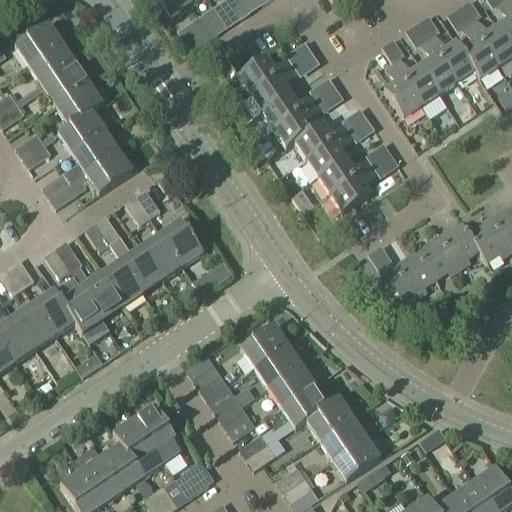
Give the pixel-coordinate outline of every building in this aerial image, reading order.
[(149,0),(167,26),(185,13),(176,0),(149,0)] [(176,0),(185,13),(203,1),(201,0),(176,0)] [(231,0),(225,4),(232,15),(239,10),(232,0),(231,0)] [(253,0),(261,11),(274,1),(273,0),(253,0)] [(511,5),(510,3),(503,8),(511,21),(511,5)] [(460,4),(439,21),(454,41),(476,24),(460,4)] [(511,59),(511,21),(503,8),(494,14),(504,28),(495,34),(511,59)] [(239,10),(232,15),(239,25),(247,20),(239,10)] [(420,21),(397,37),(409,54),(432,39),(420,21)] [(190,28),(197,38),(204,33),(197,23),(190,28)] [(511,63),(511,59),(495,34),(484,41),(475,27),(468,32),(496,74),(511,63)] [(28,33),(11,44),(12,45),(16,51),(12,53),(27,74),(61,51),(46,30),(32,39),(29,34),(28,33)] [(477,87),(496,74),(468,32),(460,37),(469,52),(460,58),(467,68),(465,69),(472,79),(477,87)] [(212,44),(204,33),(197,38),(204,49),(212,44)] [(467,68),(460,58),(454,49),(443,57),(434,43),(426,48),(455,90),(472,79),(465,69),(467,68)] [(437,102),(455,90),(426,48),(418,53),(428,67),(418,74),(437,102)] [(291,73),(310,60),(303,49),(284,62),(291,73)] [(40,95),(74,71),(61,51),(27,74),(40,95)] [(248,101),(290,73),(285,67),(272,76),(264,64),(236,83),(248,101)] [(437,102),(418,74),(408,81),(399,66),(391,72),(420,114),(437,102)] [(54,115),(88,91),(74,71),(40,95),(54,115)] [(401,126),(420,114),(391,72),(384,77),(393,91),(383,98),(401,126)] [(260,119),(288,100),(282,90),(295,81),(290,73),(248,101),(260,119)] [(272,137),(334,96),(327,85),(308,97),(310,101),(295,111),(288,100),(260,119),(272,137)] [(89,119),(90,120),(101,112),(88,91),(54,115),(66,133),(67,134),(89,119)] [(302,142),(312,136),(306,126),(320,116),(322,119),(341,106),(334,96),(272,137),(285,156),(293,151),(303,144),(302,142)] [(0,122),(16,111),(8,100),(0,105),(0,122)] [(0,134),(1,136),(22,121),(16,111),(0,122),(0,134)] [(304,167),(365,127),(358,116),(340,128),(342,131),(328,141),(320,130),(312,136),(302,142),(303,144),(293,151),(304,167)] [(102,139),(90,120),(89,119),(67,134),(66,133),(55,140),(69,162),(102,139)] [(316,185),(344,166),(338,157),(353,147),(354,150),(372,137),(365,127),(304,167),(316,185)] [(48,206),(69,191),(83,182),(116,159),(102,139),(69,162),(75,171),(41,194),(48,206)] [(21,166),(43,151),(35,140),(14,155),(21,166)] [(28,175),(49,161),(43,151),(21,166),(28,175)] [(328,203),(389,162),(382,151),(363,163),(366,167),(351,177),(344,166),(316,185),(328,203)] [(96,202),(130,180),(116,159),(83,182),(96,202)] [(389,162),(328,203),(340,221),(369,202),(362,192),(376,182),(378,185),(396,173),(389,162)] [(69,191),(48,206),(54,215),(76,201),(69,191)] [(135,202),(149,224),(158,218),(144,196),(135,202)] [(299,196),(289,203),(301,221),(312,214),(299,196)] [(137,232),(149,224),(135,202),(123,210),(137,232)] [(489,225),(510,258),(511,256),(511,212),(499,221),(498,219),(489,225)] [(129,260),(119,245),(104,223),(95,229),(110,251),(120,266),(142,300),(162,287),(139,252),(129,260)] [(501,264),(510,258),(489,225),(479,231),(480,233),(468,241),(473,250),(478,258),(485,270),(499,261),(501,264)] [(159,239),(182,273),(201,260),(178,226),(159,239)] [(95,229),(83,237),(98,259),(110,251),(95,229)] [(473,250),(468,241),(461,230),(448,239),(446,237),(437,243),(458,276),(468,270),(466,266),(478,258),(473,250)] [(162,287),(182,273),(159,239),(139,252),(162,287)] [(449,282),(458,276),(437,243),(427,249),(429,252),(416,260),(434,288),(447,279),(449,282)] [(64,250),(56,256),(70,277),(79,271),(64,250)] [(58,286),(70,277),(55,256),(43,264),(58,286)] [(422,296),(434,288),(416,260),(404,268),(403,266),(392,273),(414,306),(425,299),(422,296)] [(8,273),(22,295),(32,288),(18,266),(8,273)] [(122,313),(142,300),(120,266),(99,279),(122,313)] [(0,285),(11,302),(22,295),(8,273),(0,278),(0,285)] [(405,312),(414,306),(392,273),(383,279),(385,281),(371,290),(389,318),(403,308),(405,312)] [(102,327),(122,313),(99,279),(80,292),(102,327)] [(72,284),(53,297),(60,306),(58,307),(74,331),(73,331),(80,342),(87,352),(109,337),(102,327),(80,292),(79,293),(72,284)] [(58,307),(60,306),(52,296),(32,309),(55,343),(73,331),(74,331),(58,307)] [(36,356),(55,343),(32,309),(13,322),(36,356)] [(0,347),(15,370),(36,356),(13,322),(0,330),(0,347)] [(252,376),(286,353),(272,332),(238,355),(252,376)] [(0,380),(15,370),(0,347),(0,380)] [(266,396),(300,373),(286,353),(252,376),(266,396)] [(101,371),(94,361),(84,368),(90,378),(101,371)] [(279,416),(313,393),(300,373),(266,396),(279,416)] [(219,383),(198,397),(206,410),(228,395),(219,383)] [(326,413),(325,411),(313,393),(279,416),(293,436),(304,429),(303,428),(326,413)] [(218,428),(240,414),(232,402),(211,417),(218,428)] [(316,448),(350,425),(336,404),(325,411),(326,413),(303,428),(304,429),(316,448)] [(152,413),(131,427),(154,461),(161,472),(178,460),(175,456),(179,453),(152,413)] [(225,438),(246,424),(240,414),(218,428),(225,438)] [(329,467),(363,445),(350,425),(316,448),(329,467)] [(131,427),(110,440),(118,452),(119,451),(134,474),(135,473),(142,484),(161,472),(154,461),(131,427)] [(237,457),(244,466),(266,451),(269,449),(263,440),(237,457)] [(363,445),(329,467),(344,488),(377,466),(363,445)] [(142,484),(135,473),(134,474),(119,451),(118,452),(98,464),(121,498),(142,484)] [(244,466),(252,478),(273,463),(266,451),(244,466)] [(101,511),(121,498),(98,464),(78,477),(101,511)] [(188,474),(181,479),(196,500),(206,493),(207,493),(205,491),(212,486),(199,467),(191,472),(188,474)] [(374,474),(353,488),(360,498),(381,484),(381,482),(387,478),(383,472),(376,477),(374,474)] [(487,511),(509,511),(511,510),(511,504),(492,474),(471,488),(487,511)] [(274,490),(283,502),(304,487),(296,475),(274,490)] [(71,511),(99,511),(101,511),(78,477),(58,491),(71,511)] [(352,486),(336,495),(345,511),(351,511),(363,506),(352,486)] [(304,487),(283,502),(289,511),(308,511),(317,506),(304,487)] [(458,511),(487,511),(471,488),(452,501),(458,511)] [(151,499),(159,511),(175,511),(162,492),(151,499)] [(144,511),(159,511),(151,499),(141,506),(144,511)] [(458,511),(452,501),(435,511),(458,511)]
